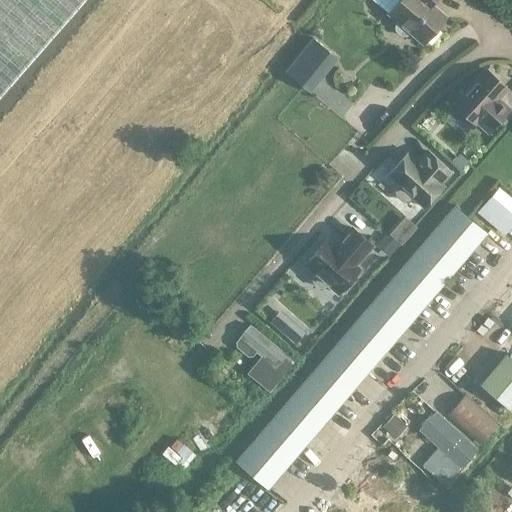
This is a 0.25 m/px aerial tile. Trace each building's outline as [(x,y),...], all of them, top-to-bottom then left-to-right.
[(0,0),(0,94),(82,0),(0,0)] [(430,3),(432,0),(398,0),(387,13),(422,43),(445,16),(430,3)] [(284,72),(309,93),(327,70),(315,60),(324,48),(312,38),(284,72)] [(498,102),(497,98),(506,88),(485,69),(453,104),(474,124),(476,122),(487,132),(509,108),(508,107),(506,109),(498,102)] [(440,183),(450,172),(426,150),(416,162),(407,153),(387,174),(399,185),(396,187),(395,191),(396,195),(401,200),(405,200),(409,199),(411,196),(423,206),(442,185),(440,183)] [(511,203),(497,191),(480,211),(504,231),(511,223),(511,224),(511,203)] [(434,228),(466,255),(486,232),(454,205),(434,228)] [(354,264),(371,245),(351,227),(334,247),(325,239),(304,264),(315,274),(312,277),(312,281),(319,287),(323,286),(326,283),(337,293),(359,268),(354,264)] [(414,251),(446,279),(466,255),(434,228),(414,251)] [(394,274),(426,302),(446,279),(414,251),(394,274)] [(374,298),(406,325),(426,302),(394,274),(374,298)] [(354,321),(386,348),(406,325),(374,298),(354,321)] [(270,319),(295,341),(305,330),(280,308),(270,319)] [(335,344),(366,372),(386,348),(354,321),(335,344)] [(295,361),(250,324),(235,342),(236,347),(247,356),(252,356),(255,352),(260,356),(246,373),(269,392),(295,361)] [(315,368),(347,395),(366,372),(335,344),(315,368)] [(511,406),(511,359),(505,353),(479,383),(510,410),(511,406)] [(315,368),(295,391),(327,418),(347,395),(315,368)] [(275,414),(307,441),(327,418),(295,391),(275,414)] [(498,423),(464,394),(446,415),(479,444),(498,423)] [(143,434),(107,403),(88,425),(124,456),(143,434)] [(255,437),(287,465),(307,441),(275,414),(255,437)] [(477,448),(443,417),(425,436),(437,447),(459,467),(477,448)] [(164,452),(184,467),(197,450),(176,436),(164,452)] [(235,461),(267,488),(287,465),(255,437),(235,461)] [(459,467),(437,447),(421,465),(443,484),(459,467)] [(405,511),(414,502),(413,502),(398,489),(380,474),(364,494),(378,505),(386,511),(405,511)] [(419,494),(404,482),(398,489),(413,502),(419,494)]
